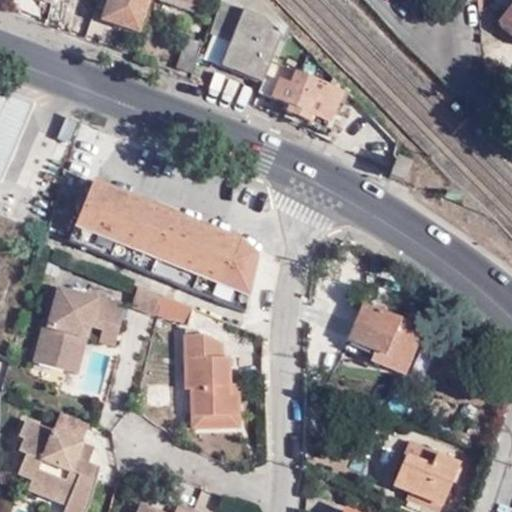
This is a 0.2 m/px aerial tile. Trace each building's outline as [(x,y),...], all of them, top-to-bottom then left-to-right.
[(100,0),(98,9),(105,12),(102,20),(140,33),(150,0),(100,0)] [(436,0),(406,0),(403,3),(416,17),(436,0)] [(207,59),(223,66),(246,8),(230,1),(207,59)] [(327,86),(301,75),(272,62),(282,33),(265,15),(246,8),(223,66),(263,82),(260,93),(290,106),(286,116),(329,134),(344,97),(327,90),(327,86)] [(511,10),(511,12),(506,10),(500,18),(498,17),(493,21),(511,34),(511,10)] [(301,75),(310,51),(285,25),(282,33),(272,62),(301,75)] [(178,70),(194,76),(205,44),(189,39),(178,70)] [(0,92),(0,177),(30,105),(0,92)] [(362,130),(372,115),(363,106),(340,133),(372,140),(373,139),(362,130)] [(393,153),(398,142),(372,115),(362,130),(373,139),(393,153)] [(396,158),(393,153),(373,139),(372,140),(360,152),(390,177),(393,166),(396,158)] [(390,177),(404,183),(411,163),(396,158),(393,166),(390,177)] [(92,181),(67,171),(48,233),(69,241),(92,181)] [(243,242),(92,181),(69,241),(245,313),(258,257),(243,242)] [(55,280),(59,265),(48,261),(43,277),(55,280)] [(155,317),(161,299),(138,290),(132,309),(155,317)] [(35,365),(65,373),(76,337),(88,340),(91,327),(105,331),(119,335),(127,307),(97,299),(96,302),(60,292),(50,329),(45,328),(35,365)] [(190,325),(193,311),(162,298),(158,316),(190,325)] [(347,353),(405,377),(423,330),(364,307),(347,353)] [(116,348),(119,335),(105,331),(101,344),(116,348)] [(191,391),(191,418),(238,417),(238,396),(228,396),(228,387),(228,361),(223,360),(222,344),(203,336),(186,337),(186,392),(191,391)] [(76,337),(65,373),(77,377),(88,340),(76,337)] [(238,387),(228,387),(228,396),(238,396),(238,387)] [(53,432),(82,444),(89,425),(60,414),(53,432)] [(238,417),(191,418),(191,429),(238,429),(238,417)] [(86,511),(91,501),(100,469),(88,464),(94,449),(82,444),(53,432),(25,421),(19,436),(24,438),(19,451),(27,454),(19,473),(34,479),(29,489),(51,499),(53,495),(69,501),(64,511),(86,511)] [(445,506),(461,464),(411,446),(396,487),(445,506)] [(51,499),(67,505),(69,501),(53,495),(51,499)] [(197,511),(180,504),(175,511),(159,511),(160,511),(141,503),(137,511),(197,511)]
